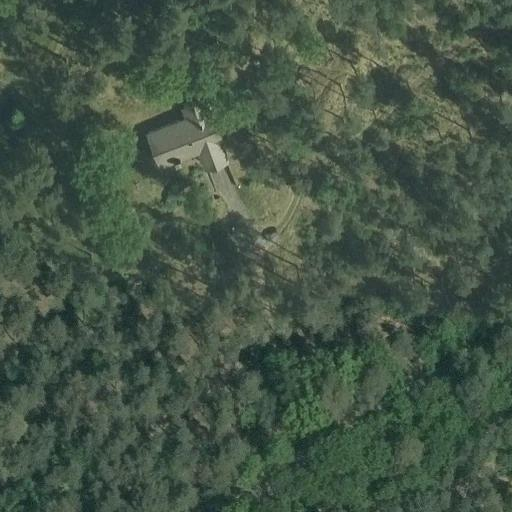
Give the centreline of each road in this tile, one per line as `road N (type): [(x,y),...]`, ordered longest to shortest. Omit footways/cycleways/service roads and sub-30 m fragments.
road 1 (track): [(196,511),(189,475),(202,429),(257,382),(269,356),(252,263),(220,171)]
road 2 (tertiary): [(239,511),(511,328)]
road 3 (track): [(257,382),(373,349),(511,248)]
